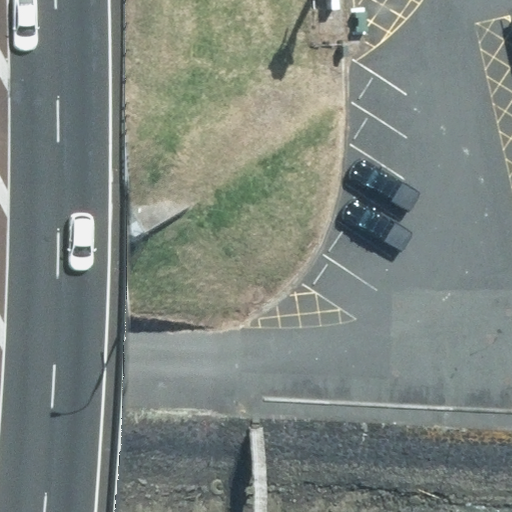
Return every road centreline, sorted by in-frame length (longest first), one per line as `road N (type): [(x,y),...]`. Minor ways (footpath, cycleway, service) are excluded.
road 1 (residential): [(0,370),(111,383),(191,382),(270,369),(315,352),(352,325),(382,287),(422,190),(443,104),(451,0)]
road 2 (motorway): [(47,0),(57,182),(44,511)]
